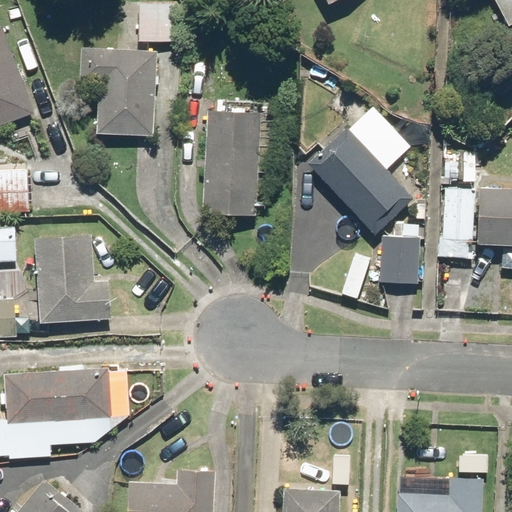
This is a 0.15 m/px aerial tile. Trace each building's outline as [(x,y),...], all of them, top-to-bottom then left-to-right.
[(511,0),(496,0),(510,26),(511,24),(511,0)] [(140,11),(140,44),(177,43),(177,11),(140,11)] [(2,23),(0,23),(0,123),(34,111),(2,23)] [(158,49),(81,46),(80,80),(99,81),(96,132),(154,135),(158,49)] [(206,57),(188,56),(186,90),(205,91),(206,57)] [(412,147),(374,106),(351,127),(389,168),(412,147)] [(261,111),(209,109),(204,212),(256,215),(261,111)] [(349,124),(309,161),(377,235),(417,199),(389,168),(349,124)] [(445,160),(444,178),(477,179),(478,161),(445,160)] [(29,169),(0,168),(0,213),(29,213),(29,169)] [(511,186),(480,185),(478,241),(511,242),(511,186)] [(475,188),(444,188),(444,239),(474,239),(475,188)] [(18,229),(0,228),(0,260),(17,261),(18,229)] [(92,231),(34,236),(41,320),(111,315),(109,278),(96,279),(92,231)] [(423,236),(381,234),(379,284),(421,286),(423,236)] [(359,299),(371,257),(355,252),(343,294),(359,299)] [(16,298),(0,298),(0,336),(17,336),(16,298)] [(108,366),(4,373),(7,422),(111,416),(108,366)] [(177,482),(130,479),(128,511),(211,511),(214,470),(178,468),(177,482)] [(397,491),(396,511),(480,511),(482,476),(449,474),(448,492),(397,491)] [(45,478),(16,511),(84,511),(86,511),(45,478)] [(340,511),(342,488),(285,485),(283,511),(340,511)]
